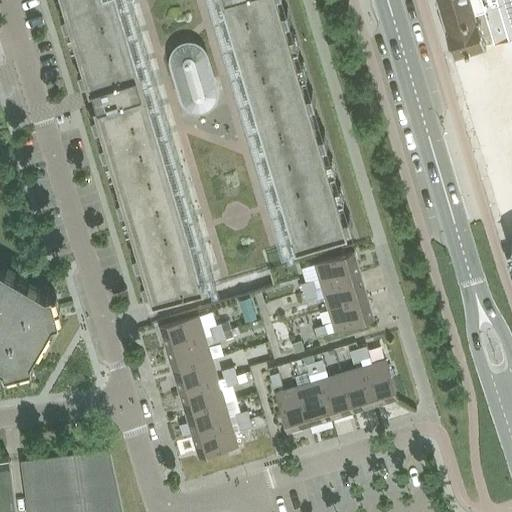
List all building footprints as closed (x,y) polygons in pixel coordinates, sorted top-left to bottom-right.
[(101,0),(103,4),(69,14),(155,300),(268,266),(263,252),(346,228),(277,0),(101,0)] [(511,0),(438,0),(447,27),(447,28),(478,18),(486,45),(511,37),(511,0)] [(453,55),(459,53),(486,45),(478,18),(447,28),(447,27),(445,28),(453,55)] [(459,53),(456,54),(458,62),(456,63),(457,68),(465,95),(469,106),(477,133),(477,134),(494,190),(494,191),(511,245),(511,244),(511,53),(507,39),(486,45),(459,53)] [(321,286),(360,274),(353,252),(315,263),(321,286)] [(0,366),(3,368),(4,374),(32,366),(30,360),(53,322),(59,321),(51,293),(45,294),(1,268),(0,269),(0,366)] [(328,308),(367,296),(360,274),(321,286),(328,308)] [(303,291),(315,288),(313,279),(301,283),(303,291)] [(315,288),(303,291),(306,299),(318,296),(315,288)] [(367,296),(328,308),(332,322),(326,323),(329,332),(373,318),(367,296)] [(208,326),(202,328),(198,313),(159,325),(166,348),(205,336),(211,334),(208,326)] [(220,322),(208,326),(211,334),(223,330),(220,322)] [(329,332),(326,323),(314,327),(316,335),(329,332)] [(223,330),(211,334),(213,341),(213,342),(225,339),(223,330)] [(211,334),(205,336),(166,348),(172,370),(211,358),(207,342),(213,341),(211,334)] [(366,345),(358,347),(362,360),(370,357),(366,345)] [(354,362),(362,360),(358,347),(350,350),(354,362)] [(363,366),(375,405),(397,398),(385,359),(372,363),(370,357),(362,360),(364,366),(363,366)] [(221,370),(215,371),(211,358),(172,370),(179,391),(224,378),(221,370)] [(322,358),(314,361),(318,373),(326,371),(322,358)] [(314,361),(306,363),(309,376),(318,373),(314,361)] [(234,366),(221,370),(224,378),(236,374),(234,366)] [(353,411),(375,405),(363,366),(341,372),(353,411)] [(331,418),(353,411),(341,372),(327,376),(326,371),(318,373),(319,379),(331,418)] [(273,387),(282,384),(278,372),(269,374),(273,387)] [(309,425),(331,418),(319,379),(318,373),(309,376),(311,381),(297,386),(309,425)] [(236,374),(224,378),(226,386),(238,382),(236,374)] [(186,413),(224,402),(220,388),(226,386),(224,378),(179,391),(186,413)] [(287,431),(309,425),(297,386),(275,392),(287,431)] [(192,435),(231,423),(224,402),(186,413),(192,435)] [(237,422),(249,418),(247,410),(234,413),(237,422)] [(249,418),(237,422),(239,430),(252,426),(249,418)] [(231,423),(192,435),(199,458),(238,446),(234,432),(239,430),(237,422),(231,423)] [(118,511),(106,449),(22,460),(28,511),(118,511)] [(16,511),(9,456),(0,457),(0,511),(16,511)]
